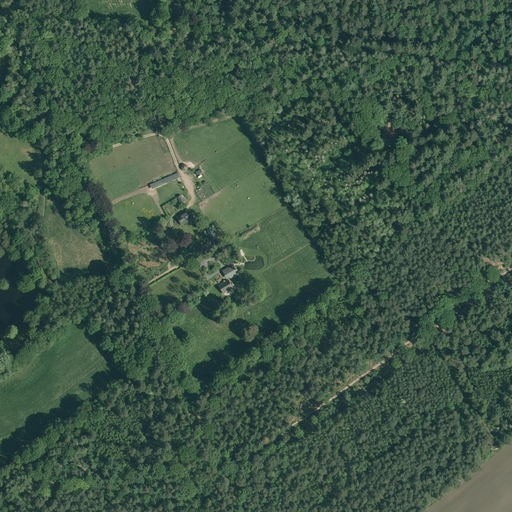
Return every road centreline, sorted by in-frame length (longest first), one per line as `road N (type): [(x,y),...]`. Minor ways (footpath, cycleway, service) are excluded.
road 1 (track): [(511,262),(194,492),(70,482),(19,489),(0,503)]
road 2 (track): [(1,13),(243,511)]
road 3 (track): [(1,13),(511,67)]
